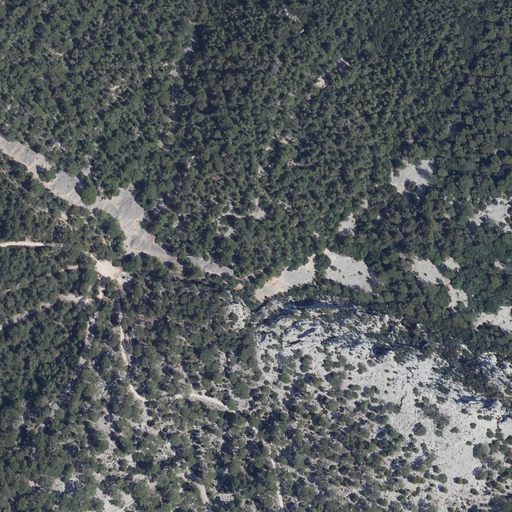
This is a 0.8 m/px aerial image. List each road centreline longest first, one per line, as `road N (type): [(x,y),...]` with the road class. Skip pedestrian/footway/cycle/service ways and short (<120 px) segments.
road 1 (track): [(282,511),(268,445),(245,421),(196,396),(138,395),(123,350),(116,272),(106,267)]
road 2 (unclassified): [(0,326),(75,297),(87,307),(76,373),(30,460),(42,511)]
road 3 (unclassified): [(113,511),(183,475),(202,488),(208,511)]
